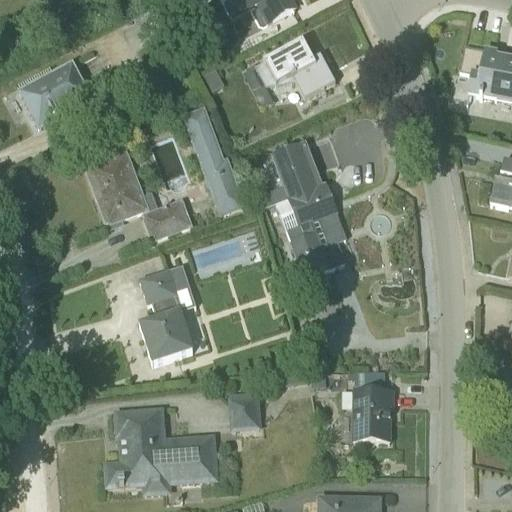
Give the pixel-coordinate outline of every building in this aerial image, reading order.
[(215,0),(229,26),(256,11),(266,30),(296,14),(289,0),(215,0)] [(254,73),(264,93),(293,88),(303,104),(323,94),(334,88),(331,83),(319,61),(310,65),(301,47),(254,73)] [(465,102),(511,111),(511,66),(494,63),(495,59),(467,54),(463,53),(458,78),(469,81),(465,102)] [(91,104),(72,68),(18,96),(37,133),(91,104)] [(221,91),(214,75),(199,82),(207,98),(221,91)] [(218,223),(245,214),(227,164),(223,165),(203,113),(181,122),(218,223)] [(318,191),(302,150),(300,151),(299,149),(269,161),(286,206),(274,211),(302,287),(329,277),(312,230),(337,220),(325,189),(318,191)] [(124,154),(81,170),(106,238),(122,232),(121,227),(139,221),(150,249),(192,233),(181,205),(157,214),(150,199),(142,201),(124,154)] [(493,189),(488,211),(511,215),(511,167),(503,165),(498,182),(509,185),(507,191),(493,189)] [(168,276),(137,286),(145,312),(146,313),(150,312),(154,324),(137,330),(150,371),(192,358),(175,303),(177,302),(168,277),(168,276)] [(298,379),(294,361),(274,365),(275,369),(274,369),(276,382),(298,379)] [(383,379),(362,378),(362,392),(383,392),(383,379)] [(280,382),(280,383),(281,392),(307,389),(305,379),(280,382)] [(350,399),(341,399),(341,416),(350,416),(350,449),(365,449),(370,453),(374,449),(388,449),(388,414),(391,414),(391,398),(351,397),(350,399)] [(229,439),(259,437),(256,404),(254,405),(254,399),(230,400),(231,406),(226,406),(229,439)] [(217,489),(213,441),(165,444),(162,415),(112,418),(113,445),(116,445),(118,468),(102,470),(104,496),(141,494),(141,502),(170,501),(169,492),(217,489)] [(379,511),(380,504),(316,502),(315,511),(379,511)]
